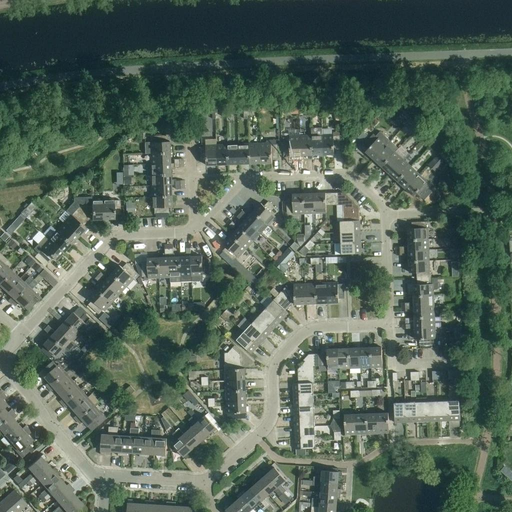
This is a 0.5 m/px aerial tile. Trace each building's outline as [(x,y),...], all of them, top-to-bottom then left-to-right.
[(414,132),(418,127),(415,124),(411,121),(406,126),(413,133),(414,132)] [(312,135),(311,135),(312,155),(323,155),(322,135),(321,135),(321,128),(311,129),(312,135)] [(361,142),(367,136),(363,133),(358,138),(361,142)] [(366,152),(374,159),(387,145),(379,137),(378,139),(374,134),(364,145),(368,149),(366,152)] [(311,135),(301,136),(301,156),(312,155),(311,135)] [(333,135),(322,135),(323,155),(334,154),(334,150),(340,150),(340,136),(333,136),(333,135)] [(427,144),(430,147),(434,142),(426,135),(422,140),(427,144)] [(151,142),(151,154),(171,153),(170,142),(166,142),(166,136),(152,136),(152,142),(151,142)] [(301,156),(301,136),(289,136),(289,138),(283,138),(284,152),(290,152),(290,156),(301,156)] [(266,143),(260,143),(261,163),(272,163),(272,159),(278,159),(277,145),(279,145),(279,140),(267,141),(266,143)] [(374,159),(382,167),(395,152),(398,149),(391,141),(387,145),(374,159)] [(260,143),(249,144),(250,164),(261,163),(260,143)] [(238,144),(228,145),(228,165),(239,164),(238,144)] [(249,144),(238,144),(239,164),(250,164),(249,144)] [(218,165),(217,145),(206,146),(206,147),(199,147),(200,162),(206,162),(206,166),(218,165)] [(228,145),(217,145),(218,165),(228,165),(228,145)] [(382,167),(390,174),(403,159),(395,152),(382,167)] [(151,154),(151,164),(171,164),(171,153),(151,154)] [(427,165),(436,173),(444,164),(436,156),(427,165)] [(390,174),(398,181),(411,167),(403,159),(390,174)] [(151,164),(152,175),(172,174),(171,169),(175,169),(175,168),(184,167),(183,163),(175,164),(171,164),(151,164)] [(398,181),(406,189),(419,174),(411,167),(398,181)] [(172,185),(176,185),(184,185),(184,181),(176,181),(172,180),(172,174),(152,175),(152,186),(172,185)] [(419,174),(406,189),(414,196),(417,193),(424,200),(434,190),(426,183),(427,182),(419,174)] [(152,186),(153,197),(173,196),(172,185),(152,186)] [(343,205),(344,221),(344,222),(360,221),(359,206),(344,192),(338,193),(338,205),(343,205)] [(326,206),(332,205),(332,193),(314,194),(315,213),(326,213),(326,206)] [(293,214),(304,214),(304,194),(292,194),(293,198),(286,199),(287,213),(293,213),(293,214)] [(304,214),(315,213),(314,194),(304,194),(304,214)] [(173,196),(153,197),(153,208),(155,208),(155,214),(169,214),(169,207),(173,207),(173,196)] [(92,197),(75,198),(74,211),(86,222),(90,218),(92,218),(92,220),(103,219),(102,199),(92,200),(92,197)] [(71,215),(63,223),(78,237),(85,228),(83,226),(86,222),(74,211),(75,198),(74,198),(74,202),(66,211),(71,215)] [(113,199),(102,199),(103,219),(114,219),(114,215),(120,215),(120,200),(114,200),(113,199)] [(135,213),(134,203),(131,203),(131,201),(126,202),(126,216),(132,215),(132,213),(135,213)] [(261,203),(254,212),(268,225),(276,217),(275,216),(279,211),(268,202),(264,206),(261,203)] [(240,208),(237,211),(244,217),(247,214),(240,208)] [(244,217),(237,211),(237,212),(234,214),(241,220),(244,217)] [(254,212),(246,220),(261,233),(268,225),(254,212)] [(227,222),(233,228),(236,225),(230,219),(227,222)] [(246,220),(239,228),(253,241),(261,233),(246,220)] [(340,221),(340,232),(360,232),(360,221),(344,222),(344,221),(340,221)] [(408,229),(408,240),(428,239),(428,228),(426,228),(426,222),(412,222),(412,229),(408,229)] [(63,223),(56,231),(70,245),(78,237),(63,223)] [(6,231),(11,235),(16,228),(12,224),(6,231)] [(239,228),(232,236),(246,249),(253,241),(239,228)] [(56,231),(49,239),(63,253),(70,245),(56,231)] [(340,232),(341,243),(361,243),(360,232),(340,232)] [(63,253),(49,239),(46,236),(38,245),(34,249),(38,253),(48,263),(53,258),(56,261),(63,253)] [(246,249),(232,236),(224,244),(227,246),(223,251),(233,261),(237,256),(239,257),(246,249)] [(408,240),(409,251),(429,250),(428,239),(408,240)] [(13,250),(17,245),(12,240),(7,245),(13,250)] [(291,246),(296,251),(300,247),(295,242),(291,246)] [(361,243),(341,243),(341,255),(350,254),(361,254),(361,243)] [(187,257),(180,257),(181,277),(192,277),(191,257),(190,245),(186,245),(187,257)] [(286,265),(295,254),(289,248),(283,254),(276,262),(274,264),(284,273),(289,267),(286,265)] [(409,251),(409,261),(429,261),(429,250),(409,251)] [(273,259),(276,262),(283,254),(280,251),(276,255),(273,259)] [(202,256),(191,257),(192,277),(203,276),(203,275),(209,274),(209,260),(202,260),(202,256)] [(180,257),(169,258),(170,277),(181,277),(180,257)] [(159,278),(159,258),(147,258),(148,262),(142,263),(141,263),(141,264),(142,277),(148,277),(148,278),(159,278)] [(169,258),(159,258),(159,278),(170,277),(169,258)] [(417,272),(417,278),(431,278),(431,272),(429,272),(429,261),(409,261),(410,273),(417,272)] [(241,266),(237,262),(232,267),(237,271),(241,266)] [(120,265),(112,273),(126,287),(134,279),(133,278),(137,273),(127,263),(122,268),(120,265)] [(0,283),(11,271),(4,264),(0,267),(0,283)] [(34,269),(39,273),(40,273),(43,269),(38,264),(34,269)] [(48,274),(43,269),(40,273),(45,278),(48,274)] [(99,270),(96,273),(102,279),(105,276),(99,270)] [(0,290),(2,288),(7,292),(19,279),(11,271),(0,283),(0,290)] [(102,279),(96,273),(93,276),(99,282),(102,279)] [(112,273),(105,281),(119,295),(126,287),(112,273)] [(8,300),(12,303),(33,279),(29,276),(23,282),(19,279),(7,292),(12,297),(8,300)] [(413,285),(414,296),(433,295),(433,290),(437,290),(438,288),(438,278),(431,278),(417,278),(417,285),(413,285)] [(33,279),(12,303),(15,306),(18,303),(23,307),(28,311),(40,298),(32,290),(38,284),(33,279)] [(105,281),(97,289),(112,303),(119,295),(105,281)] [(327,283),(316,284),(317,304),(327,303),(327,283)] [(338,283),(327,283),(327,303),(339,303),(338,299),(345,298),(344,284),(338,284),(338,283)] [(294,285),(294,290),(294,303),(294,304),(306,304),(305,284),(294,285)] [(316,284),(305,284),(306,304),(317,304),(316,284)] [(285,288),(273,300),(285,311),(286,311),(293,303),(294,303),(294,290),(287,290),(285,288)] [(112,303),(97,289),(90,298),(93,300),(88,305),(99,315),(103,310),(104,311),(112,303)] [(414,296),(414,307),(434,306),(433,295),(414,296)] [(273,300),(266,308),(281,321),(288,313),(286,311),(285,311),(273,300)] [(414,307),(415,318),(434,317),(434,306),(414,307)] [(266,308),(259,316),(273,329),(281,321),(266,308)] [(108,327),(114,320),(104,311),(98,318),(108,327)] [(66,314),(63,318),(80,333),(92,320),(85,314),(81,319),(74,312),(69,318),(66,314)] [(259,316),(251,324),(266,337),(273,329),(259,316)] [(403,329),(415,328),(435,328),(434,317),(415,318),(415,324),(403,325),(403,329)] [(63,324),(59,329),(73,341),(80,333),(63,318),(60,321),(63,324)] [(251,324),(244,332),(259,345),(266,337),(251,324)] [(106,331),(100,325),(96,329),(102,335),(106,331)] [(70,339),(59,329),(56,332),(48,326),(44,330),(48,333),(65,349),(73,341),(70,339)] [(435,339),(435,328),(415,328),(415,340),(419,339),(420,346),(434,345),(434,339),(435,339)] [(259,345),(244,332),(236,340),(251,353),(259,345)] [(65,349),(48,333),(45,337),(49,340),(44,345),(45,346),(54,354),(58,357),(65,349)] [(45,346),(41,350),(50,358),(54,354),(45,346)] [(224,353),(225,370),(241,369),(241,368),(240,354),(233,347),(228,353),(224,353)] [(382,347),(370,348),(371,368),(382,367),(382,347)] [(360,348),(349,349),(350,369),(360,368),(360,348)] [(370,348),(360,348),(360,368),(371,368),(370,348)] [(327,353),(321,354),(321,366),(327,366),(328,369),(339,369),(338,349),(327,349),(327,353)] [(349,349),(338,349),(339,369),(350,369),(349,349)] [(298,369),(298,383),(298,384),(313,383),(313,384),(314,384),(314,367),(315,366),(315,354),(309,354),(303,360),(305,362),(298,369)] [(46,385),(49,388),(66,373),(59,365),(57,366),(53,361),(44,369),(48,374),(45,377),(49,382),(46,385)] [(225,370),(225,381),(245,380),(245,368),(241,368),(241,369),(225,370)] [(55,388),(59,393),(73,381),(66,373),(49,388),(52,392),(55,388)] [(225,381),(226,391),(246,391),(245,380),(225,381)] [(60,401),(63,404),(80,389),(73,381),(59,393),(64,398),(60,401)] [(293,383),(294,395),(313,394),(313,384),(313,383),(298,384),(298,383),(293,383)] [(122,393),(127,398),(135,391),(130,385),(122,393)] [(69,405),(74,410),(88,397),(80,389),(63,404),(66,408),(69,405)] [(226,391),(226,402),(246,401),(246,391),(226,391)] [(294,395),(294,406),(314,405),(313,394),(294,395)] [(74,417),(77,421),(95,406),(88,397),(74,410),(78,414),(74,417)] [(246,401),(226,402),(227,413),(246,413),(246,401)] [(438,401),(427,402),(428,422),(438,421),(438,401)] [(448,401),(438,401),(438,421),(449,421),(448,401)] [(460,401),(448,401),(449,421),(460,420),(460,401)] [(416,402),(405,403),(406,422),(417,422),(416,402)] [(427,402),(416,402),(417,422),(428,422),(427,402)] [(406,422),(405,403),(394,403),(395,423),(406,422)] [(294,406),(295,416),(314,416),(314,405),(294,406)] [(95,406),(77,421),(80,424),(84,421),(92,431),(106,419),(95,406)] [(0,424),(14,413),(11,410),(7,413),(3,408),(0,410),(0,424)] [(0,424),(0,432),(3,436),(17,424),(13,419),(16,416),(14,413),(0,424)] [(388,413),(377,414),(378,434),(389,433),(388,413)] [(195,414),(192,417),(208,436),(213,431),(215,434),(219,431),(205,416),(200,420),(195,414)] [(366,414),(356,415),(356,434),(367,434),(366,414)] [(377,414),(366,414),(367,434),(378,434),(377,414)] [(356,434),(356,415),(344,415),(345,435),(356,434)] [(295,416),(295,427),(315,426),(314,416),(295,416)] [(163,417),(162,419),(167,430),(171,426),(163,417)] [(194,426),(189,430),(202,445),(206,442),(203,440),(208,436),(192,417),(188,420),(194,426)] [(3,436),(10,444),(28,429),(25,426),(21,429),(17,424),(3,436)] [(295,427),(295,438),(315,437),(315,426),(295,427)] [(105,451),(112,452),(113,427),(109,427),(108,435),(102,434),(100,455),(105,455),(105,451)] [(118,456),(122,456),(124,436),(117,435),(118,427),(117,427),(114,427),(113,427),(112,452),(118,452),(118,456)] [(127,453),(133,453),(135,429),(130,428),(130,436),(124,436),(122,456),(127,456),(127,453)] [(179,428),(176,431),(192,450),(197,446),(199,448),(202,445),(189,430),(184,434),(179,428)] [(28,429),(10,444),(22,458),(29,451),(28,451),(32,447),(28,444),(32,441),(27,435),(31,432),(28,429)] [(139,457),(144,457),(145,437),(139,437),(139,429),(135,429),(133,453),(140,454),(139,457)] [(149,454),(155,455),(156,430),(152,430),(151,438),(145,437),(144,457),(148,458),(149,454)] [(156,430),(155,455),(161,455),(161,459),(166,459),(167,439),(160,438),(161,430),(156,430)] [(192,450),(176,431),(172,434),(177,440),(172,445),(186,460),(189,457),(187,454),(192,450)] [(315,437),(295,438),(296,449),(316,449),(315,437)] [(26,478),(29,481),(47,465),(43,460),(46,458),(43,454),(28,467),(32,472),(26,478)] [(9,463),(3,468),(7,473),(14,467),(9,463)] [(38,479),(42,484),(57,471),(54,467),(52,469),(47,465),(29,481),(32,484),(38,479)] [(271,471),(266,475),(283,493),(288,499),(291,496),(281,484),(286,480),(273,465),(269,468),(271,471)] [(40,494),(43,497),(62,481),(58,476),(60,474),(57,471),(42,484),(46,489),(40,494)] [(314,477),(313,481),(338,483),(338,477),(342,477),(342,472),(322,471),(322,477),(314,477)] [(259,476),(256,479),(269,494),(274,490),(279,496),(283,493),(266,475),(262,479),(259,476)] [(26,478),(18,485),(21,488),(29,481),(26,478)] [(255,485),(250,489),(267,508),(270,505),(265,499),(269,494),(256,479),(253,482),(255,485)] [(52,495),(56,500),(72,487),(69,483),(66,486),(62,481),(43,497),(46,501),(52,495)] [(338,489),(338,483),(313,481),(313,486),(321,486),(321,493),(341,494),(341,489),(338,489)] [(72,487),(56,500),(60,505),(52,511),(59,511),(76,497),(72,492),(75,490),(72,487)] [(243,491),(240,494),(253,509),(258,505),(263,511),(267,508),(250,489),(246,493),(243,491)] [(14,490),(5,498),(16,511),(21,511),(20,510),(27,504),(14,490)] [(312,501),(312,503),(337,504),(337,498),(340,498),(341,494),(321,493),(320,499),(312,498),(312,501)] [(239,499),(234,503),(241,511),(249,511),(253,509),(240,494),(236,497),(239,499)] [(80,502),(76,497),(59,511),(65,511),(66,511),(75,511),(86,503),(83,500),(80,502)] [(16,511),(5,498),(0,502),(0,511),(16,511)] [(138,511),(139,504),(133,503),(133,500),(128,499),(127,511),(138,511)] [(149,511),(150,501),(145,501),(145,504),(139,504),(138,511),(149,511)] [(159,511),(160,505),(154,505),(154,501),(150,501),(149,511),(159,511)] [(170,511),(171,502),(167,502),(167,506),(160,505),(159,511),(170,511)] [(181,511),(182,507),(176,506),(176,503),(171,502),(170,511),(181,511)] [(192,511),(193,504),(188,503),(188,507),(182,507),(181,511),(192,511)] [(241,511),(234,503),(229,507),(227,505),(223,508),(226,511),(241,511)] [(336,511),(337,504),(312,503),(312,504),(312,507),(320,508),(319,511),(339,511),(340,511),(336,511)]
